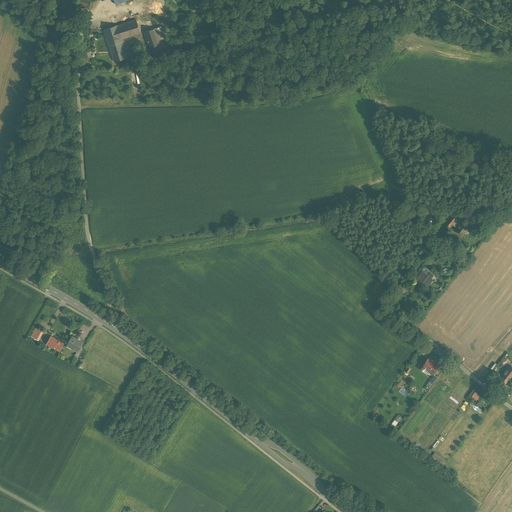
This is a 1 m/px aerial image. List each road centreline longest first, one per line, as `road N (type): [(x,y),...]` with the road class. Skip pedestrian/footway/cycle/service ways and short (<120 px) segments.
road 1 (tertiary): [(102,320),(348,511)]
road 2 (unclassified): [(102,320),(111,304),(86,226),(79,56)]
road 3 (track): [(187,13),(229,12),(291,26),(395,0)]
road 4 (unclassified): [(511,408),(408,319)]
